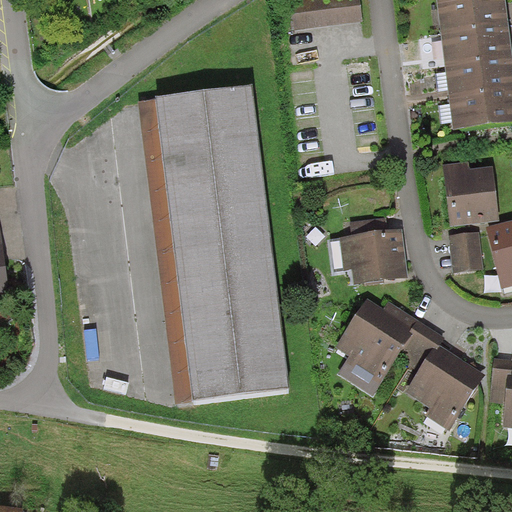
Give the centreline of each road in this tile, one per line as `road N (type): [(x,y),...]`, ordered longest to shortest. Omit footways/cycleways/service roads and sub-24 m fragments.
road 1 (track): [(49,408),(318,456),(511,476)]
road 2 (residential): [(377,0),(421,249),(449,305),(489,319),(511,315)]
road 3 (residential): [(22,139),(49,408),(0,401)]
road 4 (residential): [(22,139),(218,0)]
road 5 (residential): [(6,0),(22,139)]
